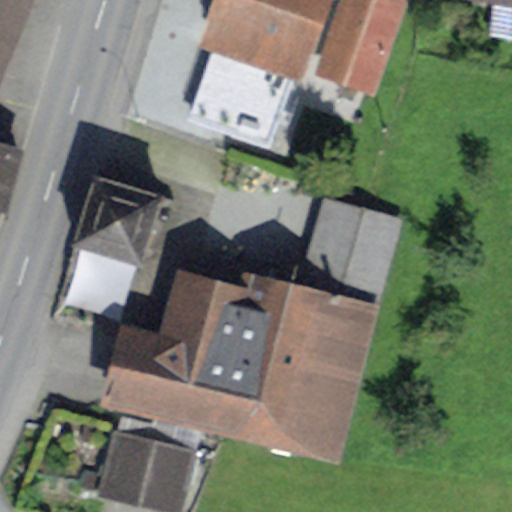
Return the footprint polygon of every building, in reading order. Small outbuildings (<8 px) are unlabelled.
[(0,0),(0,40),(14,0),(0,0)] [(325,0),(220,0),(206,38),(299,71),(325,0)] [(400,0),(334,0),(308,72),(366,94),(400,0)] [(0,182),(9,156),(0,152),(0,182)] [(140,282),(163,213),(92,190),(69,259),(140,282)] [(319,201),(297,286),(365,303),(386,218),(319,201)] [(230,289),(166,272),(149,334),(103,322),(83,394),(323,458),(365,303),(297,286),(235,269),(230,289)] [(112,430),(97,491),(168,509),(183,447),(112,430)]
